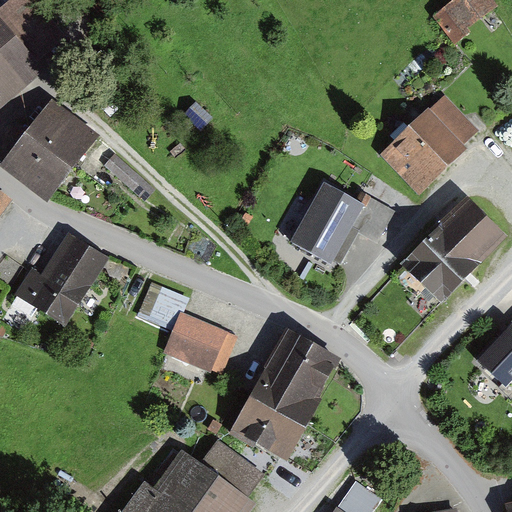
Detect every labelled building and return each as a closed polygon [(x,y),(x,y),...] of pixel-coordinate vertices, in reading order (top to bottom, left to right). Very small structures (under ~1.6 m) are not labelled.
[(42,56),(66,35),(36,0),(17,0),(2,14),(0,11),(0,113),(53,69),(42,56)] [(460,42),(504,7),(498,0),(461,0),(440,17),(460,42)] [(387,157),(424,196),(470,151),(461,141),(475,128),(447,99),(387,157)] [(49,201),(99,139),(51,103),(4,165),(49,201)] [(154,190),(117,156),(106,167),(144,201),(154,190)] [(335,266),(365,206),(324,185),(294,245),(335,266)] [(0,215),(10,201),(0,192),(0,215)] [(447,305),(509,239),(466,199),(404,264),(447,305)] [(109,259),(69,237),(47,275),(32,266),(16,293),(67,326),(109,259)] [(175,334),(177,327),(183,315),(190,299),(152,283),(137,317),(175,334)] [(237,339),(183,315),(177,327),(175,334),(166,353),(220,377),(237,339)] [(509,388),(511,384),(511,330),(509,327),(479,359),(509,388)] [(346,362),(289,330),(234,429),(292,461),(346,362)] [(250,501),(267,478),(218,442),(202,465),(185,453),(156,492),(140,481),(117,511),(255,511),(259,507),(250,501)] [(375,511),(384,501),(357,483),(336,509),(342,511),(375,511)]
